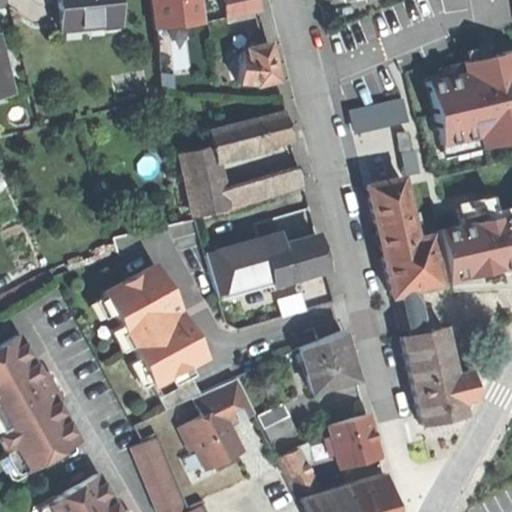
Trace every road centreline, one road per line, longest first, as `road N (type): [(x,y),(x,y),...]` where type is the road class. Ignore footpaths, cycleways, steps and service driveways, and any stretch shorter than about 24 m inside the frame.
road 1 (residential): [(420,511),(394,440),(287,0)]
road 2 (secondary): [(511,374),(440,511)]
